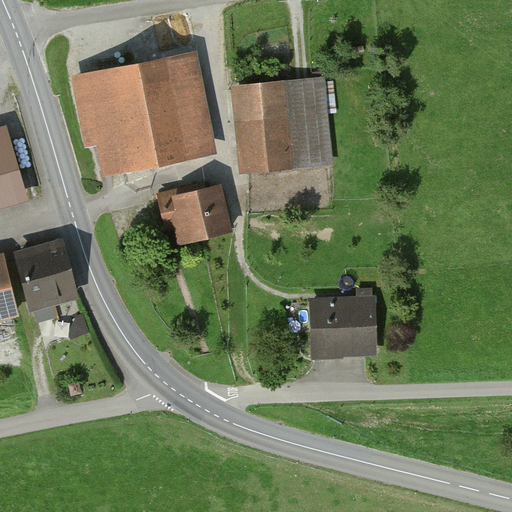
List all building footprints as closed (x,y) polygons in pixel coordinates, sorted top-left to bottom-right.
[(218,154),(202,58),(80,79),(92,147),(108,144),(113,172),(218,154)] [(244,91),(251,172),(332,165),(325,84),(244,91)] [(0,203),(28,195),(7,121),(0,122),(0,203)] [(181,200),(189,243),(240,233),(231,190),(181,200)] [(71,250),(26,260),(38,308),(82,297),(71,250)] [(15,266),(0,268),(0,324),(26,319),(15,266)] [(316,300),(317,357),(375,355),(374,299),(316,300)]
